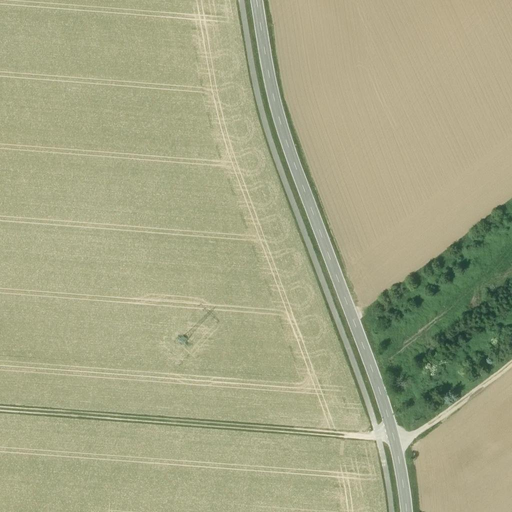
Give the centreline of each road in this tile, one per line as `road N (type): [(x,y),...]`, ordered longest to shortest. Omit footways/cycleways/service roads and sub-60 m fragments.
road 1 (track): [(511,373),(436,432),(397,446),(0,417)]
road 2 (track): [(392,511),(388,446),(268,113),(248,0)]
road 3 (tertiary): [(405,511),(393,410),(299,163),(263,0)]
